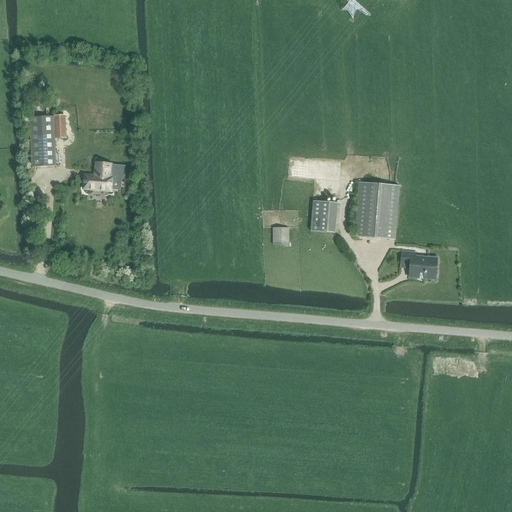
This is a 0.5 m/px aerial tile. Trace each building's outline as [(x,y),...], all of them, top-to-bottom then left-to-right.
[(30,118),(33,168),(56,166),(55,139),(67,138),(66,116),(30,118)] [(120,179),(125,178),(123,166),(111,166),(112,164),(100,164),(99,176),(85,175),(84,189),(112,191),(112,189),(121,188),(120,179)] [(355,237),(396,240),(400,186),(360,182),(355,237)] [(311,231),(335,233),(338,203),(314,201),(311,231)] [(274,228),(274,245),(289,245),(289,228),(274,228)] [(410,276),(425,278),(425,281),(425,277),(436,278),(438,256),(428,255),(428,259),(416,258),(416,253),(403,252),(401,269),(402,269),(402,267),(410,268),(410,276)]
